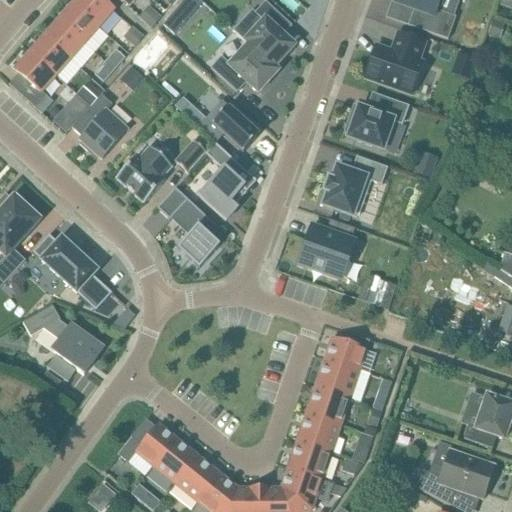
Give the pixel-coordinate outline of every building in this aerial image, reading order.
[(99,0),(78,0),(73,6),(99,28),(113,12),(99,0)] [(414,12),(409,27),(448,41),(456,18),(437,12),(441,0),(396,0),(395,5),(414,12)] [(246,42),(275,69),(295,48),(283,37),(292,27),(266,3),(255,15),(264,23),(246,42)] [(84,45),(99,28),(73,6),(59,23),(84,45)] [(150,31),(161,19),(149,8),(138,20),(150,31)] [(174,15),(163,27),(175,36),(185,24),(174,15)] [(505,24),(492,20),(487,36),(500,40),(505,24)] [(44,39),(70,61),(84,45),(59,23),(44,39)] [(132,29),(123,39),(134,50),(144,39),(132,29)] [(376,47),(365,80),(412,96),(423,64),(419,62),(425,45),(398,35),(392,52),(376,47)] [(30,56),(56,78),(70,61),(44,39),(30,56)] [(279,72),(275,69),(246,42),(245,43),(248,46),(230,66),(222,58),(211,70),(237,94),(246,84),(258,95),(279,72)] [(116,52),(105,64),(114,72),(125,60),(116,52)] [(56,78),(30,56),(16,72),(41,94),(56,78)] [(469,81),(476,60),(464,56),(457,76),(469,81)] [(103,85),(114,72),(105,64),(94,76),(103,85)] [(121,83),(132,94),(143,82),(132,71),(121,83)] [(471,78),(466,95),(478,99),(484,82),(471,78)] [(90,87),(79,99),(90,109),(100,96),(90,87)] [(111,105),(101,96),(100,96),(90,109),(72,130),(82,138),(79,141),(82,144),(80,146),(88,154),(90,151),(101,162),(128,132),(106,111),(111,105)] [(354,108),(349,124),(353,126),(348,140),(383,152),(393,123),(402,126),(408,108),(376,96),(370,113),(354,108)] [(90,109),(79,99),(68,111),(79,121),(90,109)] [(216,145),(224,136),(244,154),(260,136),(222,102),(198,129),(216,145)] [(194,142),(175,163),(188,175),(207,154),(194,142)] [(206,156),(224,172),(200,198),(226,223),(237,211),(234,208),(248,193),(235,180),(244,171),(216,145),(206,156)] [(137,158),(117,180),(145,205),(165,183),(162,180),(172,169),(150,149),(140,161),(137,158)] [(419,177),(430,181),(438,160),(426,156),(419,177)] [(334,192),(328,206),(359,217),(372,180),(383,184),(389,169),(359,158),(354,172),(342,168),(338,179),(334,178),(330,191),(334,192)] [(196,271),(197,272),(218,250),(207,240),(216,230),(218,232),(219,231),(175,191),(156,211),(169,223),(174,217),(192,234),(177,250),(198,269),(196,271)] [(12,200),(6,195),(0,201),(0,210),(1,212),(0,213),(0,254),(2,257),(0,258),(0,290),(26,262),(14,251),(41,222),(15,197),(12,200)] [(312,227),(299,265),(338,279),(356,230),(332,221),(328,232),(312,227)] [(96,313),(112,295),(91,276),(95,272),(62,241),(42,263),(96,313)] [(511,257),(504,254),(499,272),(511,279),(511,257)] [(482,276),(496,284),(500,276),(487,269),(482,276)] [(60,322),(53,308),(23,325),(30,337),(43,329),(59,340),(56,357),(48,368),(68,383),(76,371),(84,377),(88,372),(86,371),(91,364),(92,365),(104,349),(72,326),(69,329),(60,322)] [(128,309),(115,324),(125,328),(136,316),(128,309)] [(353,336),(353,337),(350,346),(332,340),(323,365),(359,377),(368,380),(376,356),(367,353),(370,342),(355,337),(353,336)] [(350,402),(359,377),(323,365),(315,390),(350,402)] [(47,374),(41,382),(56,392),(61,384),(47,374)] [(392,384),(383,380),(373,408),(383,411),(392,384)] [(350,402),(315,390),(307,414),(342,426),(350,402)] [(504,442),(511,417),(511,406),(485,397),(473,431),(468,429),(464,440),(492,450),(496,439),(504,442)] [(375,429),(381,412),(372,409),(366,426),(375,429)] [(342,426),(307,414),(298,439),(333,451),(342,426)] [(157,472),(180,443),(159,426),(136,455),(157,472)] [(371,438),(361,435),(357,447),(367,451),(371,438)] [(143,444),(136,438),(133,436),(116,456),(121,460),(127,465),(143,444)] [(333,451),(298,439),(290,464),(325,476),(333,451)] [(157,472),(177,488),(200,459),(180,443),(157,472)] [(495,468),(448,452),(443,470),(431,466),(429,474),(417,470),(412,488),(451,508),(456,493),(483,502),(495,468)] [(220,476),(200,459),(177,488),(197,504),(220,476)] [(358,464),(345,459),(341,472),(354,477),(358,464)] [(312,511),(325,476),(290,464),(281,490),(295,511),(312,511)] [(220,511),(238,490),(220,476),(197,504),(206,511),(220,511)] [(139,484),(130,495),(142,505),(151,494),(139,484)] [(246,511),(247,490),(238,490),(220,511),(246,511)] [(246,511),(272,511),(273,490),(247,490),(246,511)] [(273,490),(272,511),(295,511),(281,490),(273,490)]
